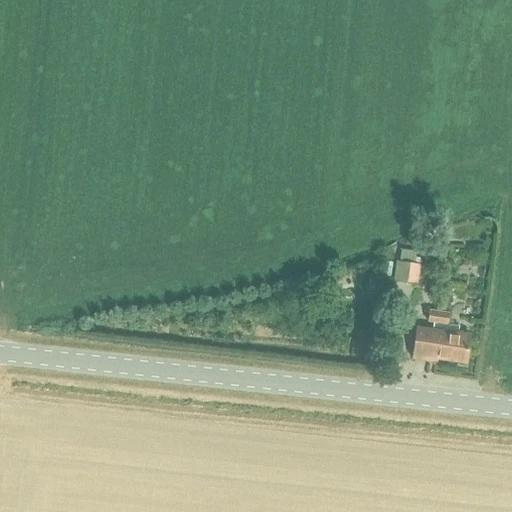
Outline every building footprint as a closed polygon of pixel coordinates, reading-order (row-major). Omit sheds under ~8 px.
[(422,257),(421,275),(434,275),(435,258),(422,257)] [(393,281),(417,285),(420,265),(396,262),(393,281)] [(367,295),(377,294),(376,285),(366,285),(367,295)] [(438,289),(435,312),(445,314),(448,290),(438,289)] [(435,312),(429,311),(428,322),(447,325),(449,314),(445,314),(435,312)] [(466,364),(470,336),(458,334),(459,326),(447,325),(434,323),(432,331),(417,328),(412,359),(428,362),(429,359),(466,364)]
